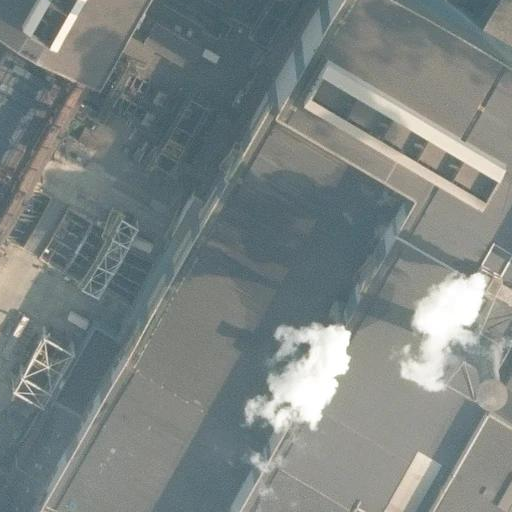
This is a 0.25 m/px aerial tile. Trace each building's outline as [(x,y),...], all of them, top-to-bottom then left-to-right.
[(0,0),(0,6),(97,61),(111,36),(109,35),(121,14),(123,16),(129,19),(146,29),(139,40),(186,66),(199,43),(127,3),(128,0),(0,0)] [(0,511),(402,511),(416,488),(417,486),(424,490),(427,483),(448,495),(444,501),(445,502),(450,505),(463,511),(511,511),(511,0),(301,0),(278,42),(278,43),(277,44),(274,48),(280,52),(276,58),(272,66),(263,61),(241,99),(243,100),(230,123),(218,116),(216,115),(215,115),(191,159),(190,160),(186,167),(189,168),(194,171),(200,175),(190,193),(179,211),(176,217),(169,228),(164,238),(153,257),(152,259),(127,303),(125,305),(126,305),(112,329),(92,317),(90,321),(79,339),(80,339),(78,342),(47,397),(44,401),(42,405),(41,407),(31,424),(31,426),(29,429),(28,430),(19,446),(18,447),(8,464),(6,468),(0,464),(0,511)] [(62,132),(59,130),(51,126),(37,151),(45,155),(47,157),(62,132)] [(129,239),(133,241),(146,249),(147,249),(150,244),(135,235),(132,234),(130,239),(129,239)] [(77,323),(83,326),(86,320),(69,310),(65,316),(77,323)] [(26,316),(21,313),(11,331),(16,334),(26,316)] [(18,381),(40,393),(49,376),(26,365),(18,381)]
